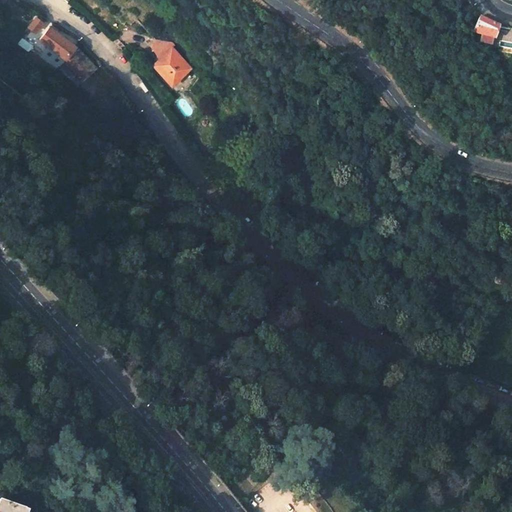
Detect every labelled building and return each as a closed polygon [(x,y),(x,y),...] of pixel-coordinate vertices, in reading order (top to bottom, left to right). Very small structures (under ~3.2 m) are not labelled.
[(35,32),(42,23),(36,17),(28,27),(35,32)] [(497,26),(478,17),(470,35),(490,42),(497,26)] [(51,48),(65,59),(75,47),(49,27),(40,40),(51,48)] [(500,45),(511,48),(511,32),(504,31),(500,45)] [(22,39),(18,45),(29,53),(33,46),(22,39)] [(161,62),(156,66),(172,87),(191,73),(174,52),(173,50),(156,46),(152,50),(161,62)] [(43,58),(58,69),(65,59),(51,48),(43,58)] [(96,68),(77,48),(70,56),(65,62),(82,81),(96,68)] [(248,501),(254,509),(260,504),(255,496),(248,501)] [(0,511),(23,511),(24,510),(0,501),(0,511)]
